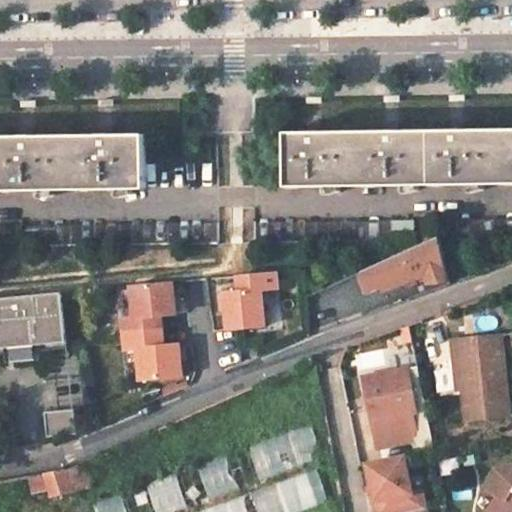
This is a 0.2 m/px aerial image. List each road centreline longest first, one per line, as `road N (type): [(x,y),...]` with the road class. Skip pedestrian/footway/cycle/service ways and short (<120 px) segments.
road 1 (residential): [(0,465),(60,455),(370,325),(511,276)]
road 2 (unknown): [(0,206),(511,199)]
road 3 (unknown): [(234,89),(237,267)]
